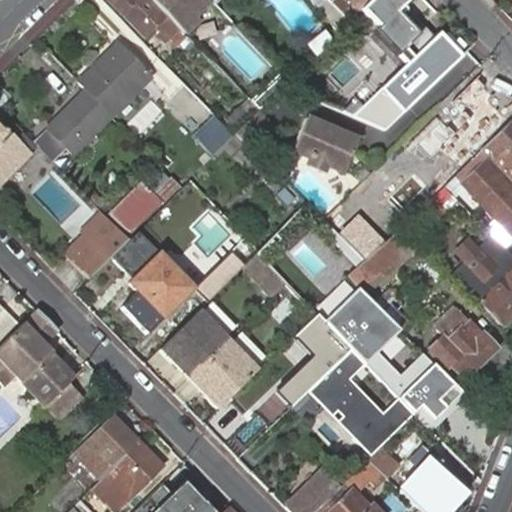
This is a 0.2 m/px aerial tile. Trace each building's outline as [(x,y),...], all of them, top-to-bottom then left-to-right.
[(164,39),(177,27),(161,10),(151,19),(147,24),(130,6),(134,2),(132,0),(104,0),(144,41),(156,31),(164,39)] [(208,0),(151,0),(161,10),(177,27),(181,31),(185,35),(197,23),(194,20),(211,3),(208,0)] [(323,0),(328,5),(347,24),(371,0),(323,0)] [(151,19),(134,2),(130,6),(147,24),(151,19)] [(347,24),(328,5),(320,13),(339,33),(347,24)] [(451,66),(460,57),(438,36),(353,121),(382,136),(418,100),(451,66)] [(114,43),(94,64),(128,99),(149,78),(114,43)] [(84,90),(66,108),(92,134),(128,99),(94,64),(77,82),(84,90)] [(260,111),(271,100),(262,92),(251,102),(260,111)] [(237,135),(260,111),(251,102),(248,99),(222,124),(235,137),(237,135)] [(138,131),(161,111),(151,100),(128,119),(138,131)] [(92,134),(66,108),(45,129),(72,155),(92,134)] [(202,127),(223,149),(235,137),(222,124),(214,116),(202,127)] [(272,130),(259,117),(240,136),(253,149),(272,130)] [(511,127),(508,124),(478,154),(487,164),(511,188),(511,127)] [(0,187),(31,157),(0,125),(0,187)] [(340,181),(356,149),(304,125),(289,157),(308,166),(323,173),(340,181)] [(402,169),(429,139),(413,126),(386,155),(402,169)] [(72,155),(45,129),(31,142),(58,169),(72,155)] [(487,164),(478,154),(466,166),(452,180),(466,195),(511,241),(511,199),(482,169),(487,164)] [(363,213),(400,178),(384,160),(346,196),(363,213)] [(320,180),(323,173),(308,166),(305,174),(320,180)] [(282,187),(271,177),(262,187),(273,198),(282,187)] [(466,195),(452,180),(440,192),(454,206),(466,195)] [(159,205),(141,186),(110,215),(129,235),(159,205)] [(129,242),(104,217),(90,232),(92,235),(114,258),(129,242)] [(90,282),(114,258),(92,235),(68,258),(90,282)] [(413,254),(396,237),(378,255),(366,268),(383,286),(413,254)] [(480,281),(495,266),(465,237),(450,252),(480,281)] [(195,292),(209,305),(217,298),(244,270),(251,263),(237,249),(195,292)] [(195,292),(159,257),(129,287),(145,304),(144,306),(143,307),(142,309),(142,312),(142,314),(142,316),(143,319),(144,321),(147,324),(149,326),(152,327),(157,327),(160,325),(164,324),(167,322),(195,292)] [(251,263),(244,270),(264,290),(276,277),(257,257),(251,263)] [(383,286),(366,268),(348,285),(366,303),(383,286)] [(511,316),(511,268),(479,302),(503,326),(511,316)] [(387,302),(377,312),(399,333),(409,323),(387,302)] [(454,310),(434,331),(440,337),(430,350),(447,368),(449,365),(464,379),(495,347),(481,333),(480,335),(454,310)] [(19,331),(0,349),(0,382),(5,387),(15,378),(46,410),(77,381),(45,349),(59,335),(37,313),(19,331)] [(0,349),(19,331),(3,315),(0,318),(0,349)] [(199,315),(161,353),(217,412),(256,373),(199,315)] [(279,401),(290,412),(309,393),(351,352),(315,316),(290,340),(315,365),(305,375),(279,401)] [(290,340),(280,350),(305,375),(315,365),(290,340)] [(366,367),(351,352),(309,393),(325,410),(331,404),(360,434),(354,439),(362,448),(363,447),(374,458),(382,450),(415,417),(400,401),(385,416),(351,382),(366,367)] [(416,401),(432,388),(405,357),(389,370),(416,401)] [(445,430),(461,414),(435,387),(419,403),(445,430)] [(225,432),(246,408),(234,398),(213,422),(225,432)] [(114,471),(140,446),(116,422),(78,458),(102,482),(114,471)] [(119,511),(163,471),(140,446),(114,471),(102,482),(92,492),(110,511),(119,511)] [(400,468),(382,450),(374,458),(370,462),(387,479),(388,480),(400,468)] [(85,487),(93,479),(72,458),(64,467),(85,487)] [(374,491),(387,479),(370,462),(352,480),(348,484),(358,494),(367,485),(374,491)] [(426,467),(400,493),(417,507),(421,511),(454,511),(473,493),(443,462),(432,474),(426,467)] [(218,511),(188,481),(174,493),(163,483),(133,511),(218,511)] [(287,511),(320,511),(334,498),(316,481),(287,511)] [(334,498),(320,511),(377,511),(375,509),(372,511),(366,511),(350,496),(343,489),(334,498)]
